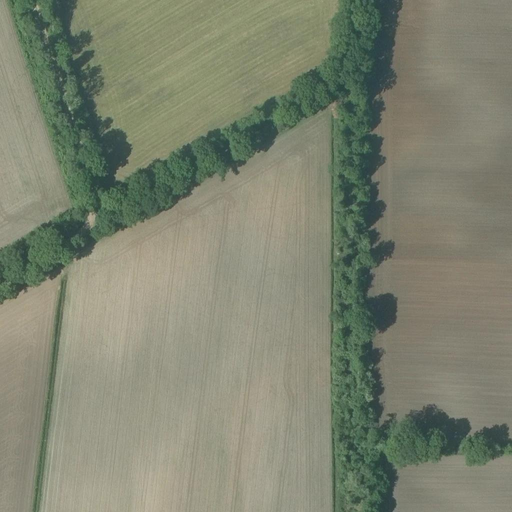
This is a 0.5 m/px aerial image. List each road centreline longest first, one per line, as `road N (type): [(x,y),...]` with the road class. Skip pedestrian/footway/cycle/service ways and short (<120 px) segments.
road 1 (track): [(79,236),(338,89),(357,0)]
road 2 (track): [(32,0),(94,214),(79,236),(0,286)]
